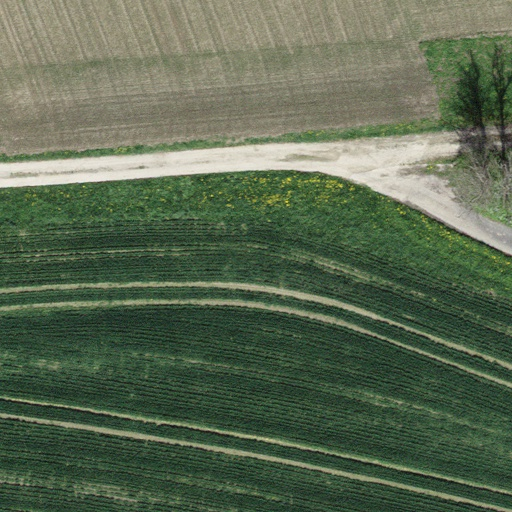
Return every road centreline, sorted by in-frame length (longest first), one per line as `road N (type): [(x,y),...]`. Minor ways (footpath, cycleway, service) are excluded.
road 1 (track): [(0,175),(354,153)]
road 2 (track): [(511,243),(408,192),(354,153)]
road 3 (track): [(354,153),(511,138)]
